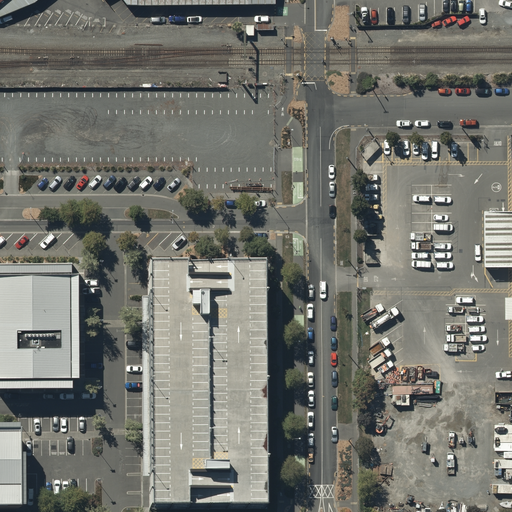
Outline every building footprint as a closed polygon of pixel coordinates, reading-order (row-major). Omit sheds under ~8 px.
[(35,0),(0,0),(0,16),(32,3),(35,0)] [(267,90),(194,91),(194,138),(267,138),(267,90)] [(504,267),(511,266),(511,211),(503,212),(485,212),(485,267),(504,267)] [(187,260),(149,261),(149,276),(151,493),(150,511),(268,511),(268,260),(237,260),(187,260)] [(83,268),(0,268),(0,393),(84,393),(83,268)] [(18,511),(18,434),(0,433),(0,511),(18,511)]
